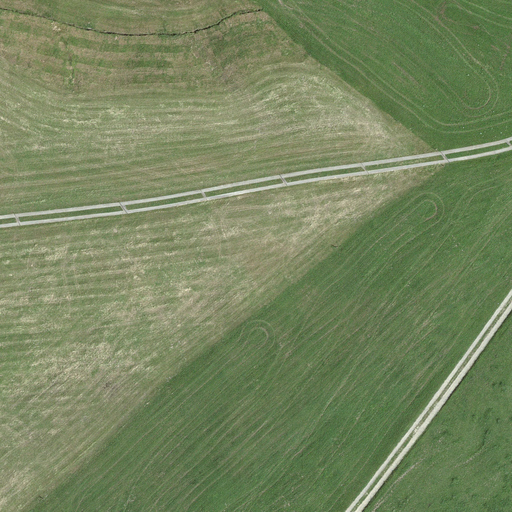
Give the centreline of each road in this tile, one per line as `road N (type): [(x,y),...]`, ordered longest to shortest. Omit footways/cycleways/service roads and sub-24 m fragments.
road 1 (track): [(511,141),(0,222)]
road 2 (track): [(511,297),(348,511)]
